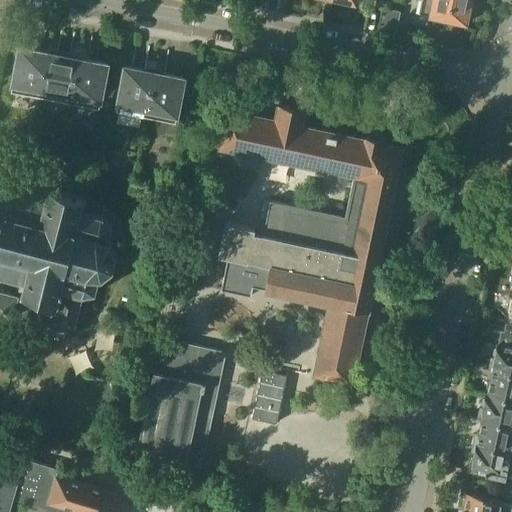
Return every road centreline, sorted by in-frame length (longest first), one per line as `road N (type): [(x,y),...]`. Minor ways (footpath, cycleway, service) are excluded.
road 1 (residential): [(96,0),(503,80)]
road 2 (residential): [(414,511),(476,208)]
road 3 (residential): [(476,208),(503,80)]
